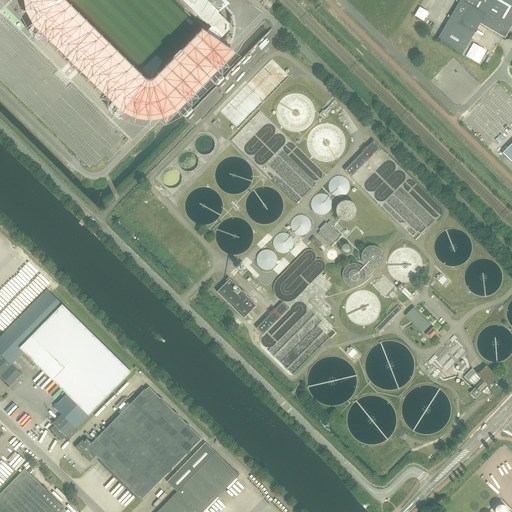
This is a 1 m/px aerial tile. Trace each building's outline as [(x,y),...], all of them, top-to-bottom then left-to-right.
[(27,0),(30,12),(35,23),(36,23),(35,24),(36,24),(35,24),(35,25),(36,24),(41,29),(45,33),(45,34),(45,35),(46,34),(52,40),(50,41),(50,42),(51,44),(55,48),(58,52),(61,55),(64,59),(66,61),(70,65),(74,69),(78,73),(80,74),(82,76),(86,79),(90,83),(94,86),(97,89),(99,90),(100,90),(101,88),(107,94),(106,95),(107,95),(108,95),(115,102),(114,102),(115,103),(115,102),(125,111),(124,112),(125,113),(125,112),(126,112),(137,117),(137,118),(150,119),(151,119),(164,117),(176,111),(184,102),(185,101),(186,101),(193,94),(194,93),(201,86),(201,85),(208,78),(209,78),(216,71),(216,70),(223,63),(224,62),(233,53),(234,52),(229,49),(234,39),(236,27),(234,15),(227,7),(225,5),(225,4),(226,4),(221,0),(27,0)] [(463,52),(465,50),(480,24),(505,38),(511,25),(511,0),(456,0),(457,0),(457,1),(458,2),(438,38),(457,49),(463,52)] [(328,115),(328,114),(333,108),(330,105),(324,111),(324,110),(320,114),(324,118),(328,115)] [(373,141),(344,170),(351,177),(380,147),(373,141)] [(511,143),(502,153),(511,162),(511,143)] [(442,211),(441,208),(380,147),(351,177),(415,242),(440,216),(442,215),(442,211)] [(347,193),(348,192),(349,191),(349,190),(349,189),(349,188),(350,186),(350,185),(349,184),(349,183),(349,182),(348,181),(347,180),(347,179),(346,178),(345,177),(344,177),(343,176),(342,176),(341,176),(339,176),(338,176),(337,176),(336,176),(335,177),(334,177),(333,178),(332,178),(331,179),(331,180),(330,181),(329,182),(329,183),(329,184),(329,185),(328,186),(329,188),(329,189),(329,190),(329,191),(330,192),(331,193),(331,194),(332,194),(333,195),(334,196),(335,196),(336,197),(337,197),(338,197),(340,197),(341,197),(342,197),(343,196),(344,196),(345,195),(346,195),(347,194),(347,193)] [(332,205),(332,204),(332,203),(332,202),(332,201),(331,200),(331,199),(330,198),(329,197),(329,196),(328,195),(327,195),(326,194),(325,194),(324,193),(322,193),(321,193),(320,193),(319,194),(318,194),(317,194),(316,195),(315,196),(314,196),(313,197),(313,198),(312,199),(312,200),(311,201),(311,202),(311,203),(311,205),(311,206),(311,207),(312,208),(312,209),(313,210),(313,211),(314,212),(315,212),(316,213),(317,214),(318,214),(319,214),(320,215),(321,215),(323,215),(324,214),(325,214),(326,214),(327,213),(328,213),(329,212),(329,211),(330,210),(331,209),(331,208),(332,207),(332,206),(332,205)] [(353,203),(352,202),(351,201),(350,201),(348,201),(347,200),(346,200),(345,200),(344,201),(343,201),(342,201),(341,202),(340,203),(339,203),(338,204),(338,205),(337,206),(336,207),(336,208),(336,209),(336,210),(336,211),(336,213),(336,214),(336,215),(337,216),(337,217),(338,218),(339,219),(340,219),(341,220),(342,220),(343,221),(344,221),(345,221),(346,222),(347,222),(348,221),(349,221),(350,221),(351,220),(352,220),(353,219),(354,218),(355,217),(355,216),(356,215),(356,214),(357,213),(357,212),(357,211),(357,210),(357,209),(356,207),(356,206),(355,205),(355,204),(354,204),(353,203)] [(294,217),(293,218),(292,219),(292,220),(291,221),(291,222),(291,223),(290,224),(290,225),(290,226),(291,227),(291,229),(291,230),(292,231),(293,231),(293,232),(294,233),(295,234),(296,234),(297,235),(298,235),(299,235),(300,235),(301,235),(303,235),(304,235),(305,235),(306,234),(307,234),(308,233),(308,232),(309,231),(310,230),(310,229),(311,228),(311,227),(311,226),(311,225),(311,224),(311,223),(310,222),(310,221),(310,220),(309,219),(308,218),(307,217),(306,217),(305,216),(304,216),(303,215),(302,215),(301,215),(300,215),(299,215),(298,215),(297,216),(296,216),(295,217),(294,217)] [(319,229),(320,230),(317,234),(328,244),(331,240),(332,241),(338,235),(337,234),(340,231),(330,221),(327,224),(326,223),(319,229)] [(286,253),(287,253),(287,252),(288,252),(289,251),(290,251),(291,250),(292,249),(292,248),(293,247),(293,246),(293,245),(293,244),(293,243),(293,242),(293,241),(293,240),(292,239),(292,238),(291,237),(291,236),(290,235),(289,234),(288,234),(287,233),(286,233),(285,233),(284,233),(283,233),(281,233),(280,233),(279,234),(278,234),(277,235),(276,235),(276,236),(275,237),(274,238),(274,239),(273,240),(273,241),(273,242),(273,243),(273,244),(273,245),(274,246),(274,248),(275,249),(276,250),(277,251),(278,252),(279,252),(280,253),(281,253),(282,253),(283,253),(284,253),(285,253),(286,253)] [(314,237),(310,241),(318,249),(322,245),(314,237)] [(352,250),(352,249),(352,248),(351,247),(350,246),(350,245),(349,245),(348,245),(348,244),(347,244),(346,244),(345,244),(345,245),(344,245),(343,245),(343,246),(342,247),(341,248),(341,249),(341,250),(341,251),(342,252),(342,253),(343,253),(343,254),(344,254),(345,255),(346,255),(347,255),(348,255),(349,255),(349,254),(350,254),(351,253),(351,252),(352,251),(352,250)] [(270,250),(269,250),(268,250),(267,250),(266,250),(265,250),(263,250),(262,251),(260,252),(259,253),(258,254),(257,256),(257,258),(257,260),(257,262),(257,263),(258,264),(259,266),(260,267),(261,268),(262,269),(263,269),(265,270),(266,270),(268,270),(269,270),(270,269),(272,269),(273,268),(274,267),(275,266),(276,265),(276,264),(277,262),(277,261),(277,260),(277,258),(277,257),(276,255),(275,254),(275,253),(274,253),(273,252),(273,251),(272,251),(271,250),(270,250)] [(366,275),(366,276),(367,276),(368,275),(369,275),(369,274),(370,274),(371,273),(371,272),(372,271),(373,270),(373,269),(373,268),(371,268),(370,268),(369,268),(368,267),(367,267),(366,267),(365,266),(363,265),(362,266),(362,267),(363,267),(363,268),(364,269),(364,270),(365,271),(365,272),(366,273),(366,274),(366,275)] [(439,274),(434,279),(441,285),(444,288),(449,283),(439,274)] [(257,305),(230,279),(217,292),(244,318),(257,305)] [(405,284),(403,285),(401,283),(397,288),(399,290),(398,290),(400,292),(400,291),(401,292),(401,291),(408,298),(412,302),(419,294),(416,290),(412,294),(407,290),(405,287),(406,285),(405,284)] [(25,352),(37,363),(68,394),(54,407),(62,414),(76,429),(132,372),(67,309),(47,289),(5,333),(25,352)] [(289,308),(282,301),(256,328),(263,335),(289,308)] [(402,309),(398,305),(375,328),(379,332),(400,311),(402,309)] [(427,333),(426,334),(430,339),(436,333),(437,332),(433,327),(432,328),(430,325),(431,324),(414,307),(405,316),(411,322),(413,324),(422,332),(424,330),(427,333)] [(0,375),(10,386),(22,375),(12,365),(14,363),(22,355),(25,352),(5,333),(0,337),(0,375)] [(439,358),(426,371),(436,380),(438,378),(441,380),(444,381),(449,380),(455,378),(460,379),(461,374),(463,370),(466,369),(469,367),(467,359),(465,357),(466,351),(463,348),(462,346),(456,339),(452,343),(449,340),(435,354),(439,358)] [(345,352),(354,360),(360,355),(351,346),(345,352)] [(435,355),(428,361),(431,364),(432,363),(433,364),(434,363),(433,362),(435,360),(436,361),(437,360),(436,359),(438,357),(435,355)] [(490,384),(496,378),(485,366),(479,373),(490,384)] [(483,380),(472,368),(464,377),(475,387),(472,390),(470,393),(475,399),(481,393),(487,386),(489,385),(483,380)] [(115,422),(167,474),(202,439),(149,387),(115,422)] [(78,431),(76,429),(62,414),(53,423),(55,425),(52,428),(52,429),(52,430),(53,431),(62,441),(66,437),(70,440),(78,431)] [(142,499),(167,474),(115,422),(93,444),(100,451),(97,454),(101,458),(139,495),(142,499)] [(399,438),(406,433),(403,429),(396,433),(399,438)] [(90,462),(97,454),(100,451),(93,444),(88,439),(85,442),(83,440),(75,448),(90,462)] [(200,511),(237,474),(216,453),(215,453),(205,442),(167,482),(177,492),(157,511),(200,511)] [(10,479),(0,489),(0,511),(43,511),(39,507),(43,504),(38,499),(40,497),(31,489),(26,495),(10,479)]
